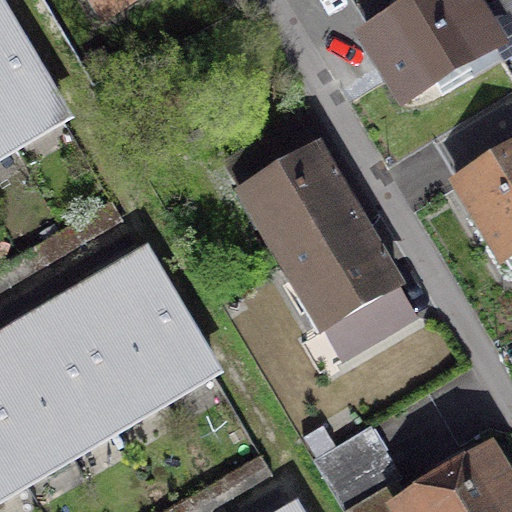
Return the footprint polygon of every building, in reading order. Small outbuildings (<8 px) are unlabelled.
[(75,0),(85,14),(106,0),(75,0)] [(454,0),(390,0),(340,29),(382,100),(480,43),(454,0)] [(0,188),(65,152),(0,36),(0,188)] [(511,129),(433,176),(477,251),(511,231),(511,129)] [(290,147),(214,192),(316,365),(392,320),(290,147)] [(66,238),(5,272),(15,290),(76,255),(66,238)] [(136,249),(0,320),(0,507),(214,395),(136,249)] [(511,511),(511,495),(476,437),(374,500),(381,511),(511,511)] [(375,511),(361,487),(324,509),(325,511),(375,511)]
